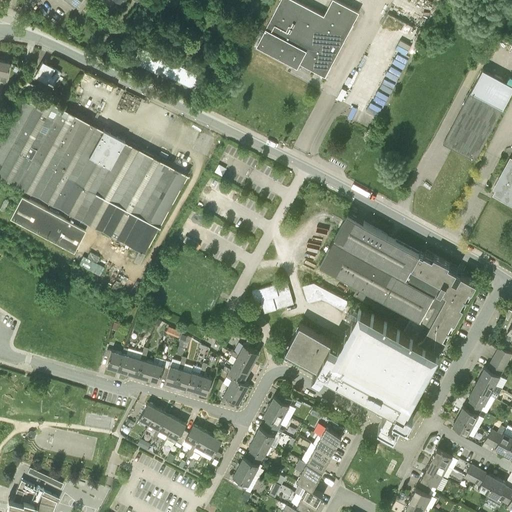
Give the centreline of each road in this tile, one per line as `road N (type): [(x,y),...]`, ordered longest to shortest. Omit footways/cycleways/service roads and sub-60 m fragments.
road 1 (residential): [(249,420),(0,350)]
road 2 (unclassified): [(306,167),(79,56)]
road 3 (residential): [(276,367),(263,327),(239,305),(240,292),(306,167)]
road 4 (unclassified): [(504,277),(306,167)]
road 5 (residential): [(427,422),(504,277)]
road 6 (unknown): [(446,243),(511,121)]
